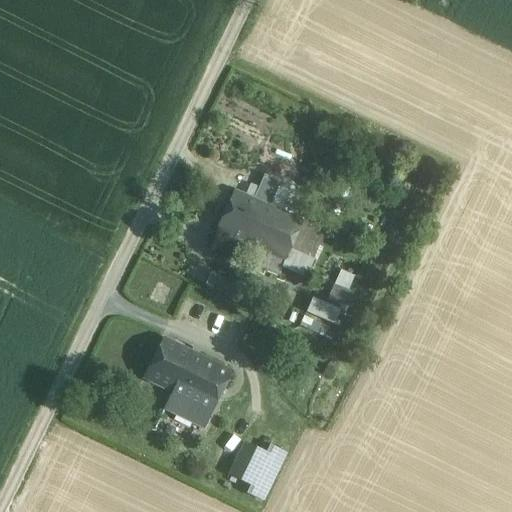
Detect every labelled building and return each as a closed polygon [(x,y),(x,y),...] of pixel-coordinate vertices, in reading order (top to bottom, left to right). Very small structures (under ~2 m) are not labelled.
[(279,183),(266,176),(257,193),(271,200),(277,187),(279,183)] [(257,193),(239,184),(217,227),(271,254),(292,210),(282,205),(271,200),(257,193)] [(289,193),(277,187),(271,200),(282,205),(289,193)] [(329,228),(292,210),(271,254),(284,260),(281,266),(305,277),(329,228)] [(233,283),(211,273),(205,286),(227,296),(233,283)] [(353,278),(340,273),(327,305),(339,310),(353,278)] [(339,310),(327,305),(313,299),(307,312),(334,323),(339,310)] [(303,316),(301,327),(321,331),(323,320),(303,316)] [(232,372),(163,338),(143,379),(178,396),(170,413),(203,430),(232,372)] [(244,443),(228,476),(250,486),(265,453),(244,443)] [(250,486),(246,494),(261,501),(284,453),(269,446),(265,453),(250,486)]
